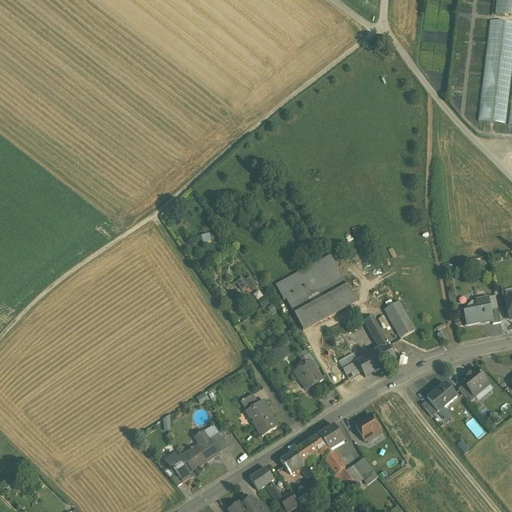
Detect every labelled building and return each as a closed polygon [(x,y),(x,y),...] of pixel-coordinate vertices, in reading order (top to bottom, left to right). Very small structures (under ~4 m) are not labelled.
[(511,0),(496,0),(496,14),(511,15),(511,0)] [(511,66),(511,24),(490,22),(478,122),(505,126),(511,66)] [(209,235),(202,237),(203,243),(211,242),(209,235)] [(331,257),(276,287),(284,301),(286,300),(295,317),(348,288),(331,257)] [(253,275),(236,283),(245,299),(255,294),(258,298),(264,296),(253,275)] [(348,288),(295,317),(303,332),(356,303),(348,288)] [(272,301),(268,294),(263,298),(259,292),(254,295),(262,308),(272,301)] [(488,299),(475,301),(475,302),(471,303),(463,311),(467,327),(485,323),(485,324),(492,323),(490,312),(488,299)] [(398,303),(384,311),(400,340),(414,332),(398,303)] [(498,311),(490,312),(492,323),(492,326),(500,324),(498,311)] [(387,347),(372,319),(366,322),(382,350),(387,347)] [(271,353),(276,363),(291,355),(286,345),(271,353)] [(382,350),(357,364),(362,373),(365,378),(396,361),(387,347),(382,350)] [(407,361),(417,356),(414,349),(404,354),(407,361)] [(322,381),(310,363),(294,374),(307,391),(318,383),(318,384),(322,381)] [(357,363),(343,371),(348,381),(362,373),(357,364),(357,363)] [(475,369),(469,375),(461,382),(464,386),(473,397),(473,396),(477,394),(478,395),(479,394),(481,393),(483,391),(484,390),(484,389),(484,388),(488,385),(475,369)] [(446,385),(427,401),(436,412),(442,406),(444,408),(456,399),(446,385)] [(473,397),(464,386),(458,391),(469,405),(476,399),(473,396),(473,397)] [(252,396),(241,403),(247,413),(258,405),(252,396)] [(427,401),(421,406),(430,417),(436,412),(427,401)] [(247,413),(245,414),(252,424),(253,424),(262,438),(277,428),(268,414),(270,413),(263,402),(258,405),(247,413)] [(371,417),(355,426),(364,442),(381,433),(371,417)] [(161,432),(171,432),(170,418),(161,418),(161,432)] [(334,427),(317,437),(329,452),(344,443),(334,427)] [(181,458),(191,473),(192,473),(207,463),(207,462),(212,459),(212,460),(218,456),(218,455),(209,442),(204,433),(195,439),(199,446),(181,458)] [(227,448),(219,435),(209,442),(218,455),(227,448)] [(329,452),(317,437),(295,452),(304,464),(306,467),(308,465),(307,464),(319,456),(318,454),(319,454),(324,461),(332,455),(329,452)] [(295,452),(280,462),(289,474),(297,469),(304,464),(295,452)] [(191,473),(181,458),(181,457),(180,457),(178,454),(164,464),(166,466),(168,469),(168,468),(171,472),(172,471),(173,473),(174,475),(175,475),(176,477),(178,479),(180,482),(182,485),(191,480),(188,476),(191,474),(191,475),(192,474),(192,473),(191,473)] [(345,469),(334,454),(332,455),(324,461),(333,473),(331,475),(334,478),(336,477),(335,476),(343,470),(345,469)] [(363,460),(346,473),(353,483),(356,488),(374,474),(363,460)] [(306,467),(304,464),(297,469),(310,485),(317,480),(317,479),(310,472),(306,467)] [(321,475),(315,468),(310,472),(317,479),(321,475)] [(265,469),(250,479),(257,490),(262,486),(264,487),(273,481),(265,469)] [(346,473),(343,470),(335,476),(336,477),(340,483),(339,485),(342,489),(345,489),(353,483),(346,473)] [(178,479),(176,477),(170,480),(177,488),(182,485),(180,482),(178,479)] [(310,485),(305,488),(313,500),(316,498),(325,491),(317,480),(310,485)] [(279,499),(271,487),(267,489),(275,502),(279,499)] [(325,491),(316,498),(326,511),(334,511),(338,509),(325,491)] [(292,494),(280,502),(286,511),(290,511),(300,506),(292,494)] [(261,511),(258,507),(254,501),(252,502),(251,500),(242,507),(241,507),(244,511),(261,511)] [(268,511),(263,503),(258,507),(261,511),(268,511)]
